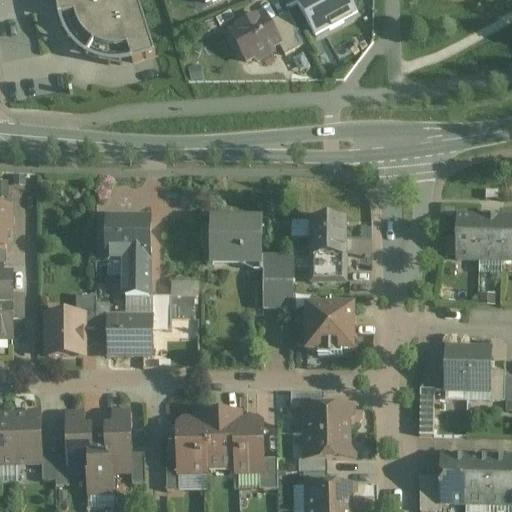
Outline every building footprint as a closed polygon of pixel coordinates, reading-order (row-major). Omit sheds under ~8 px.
[(136,0),(54,0),(58,20),(66,19),(67,24),(69,29),(71,34),(74,38),(77,42),(81,46),(85,50),(90,53),(99,57),(104,58),(109,59),(115,60),(124,59),(130,57),(132,64),(155,57),(136,0)] [(304,0),(296,5),(315,40),(357,17),(348,0),(304,0)] [(305,47),(288,15),(269,26),(280,46),(279,47),(285,58),(305,47)] [(253,18),(237,27),(239,30),(230,35),(247,64),(255,60),(257,63),(273,54),(271,51),(279,47),(280,46),(269,26),(263,16),(255,21),(253,18)] [(12,213),(0,213),(0,253),(6,254),(6,239),(12,239),(12,213)] [(480,220),(458,219),(457,262),(479,263),(480,220)] [(502,220),(480,220),(479,263),(501,263),(502,220)] [(511,220),(502,220),(501,263),(511,263),(511,220)] [(345,224),(325,224),(323,221),(317,221),(315,224),(311,224),(311,259),(345,258),(345,224)] [(149,223),(108,223),(108,262),(126,262),(126,300),(148,300),(148,262),(149,262),(149,223)] [(247,224),(238,224),(238,225),(230,225),(230,223),(211,223),(211,267),(259,267),(259,273),(263,273),(262,313),(293,312),(292,282),(279,282),(279,259),(261,259),(261,223),(247,223),(247,224)] [(311,259),(311,287),(345,286),(345,258),(311,259)] [(3,278),(0,278),(0,307),(8,308),(11,308),(11,298),(11,297),(7,293),(8,278),(3,278)] [(24,298),(11,297),(11,298),(11,308),(8,308),(8,322),(24,322),(24,298)] [(96,320),(96,299),(76,299),(76,319),(82,319),(82,331),(95,331),(95,320),(96,320)] [(171,299),(153,299),(152,320),(152,333),(170,333),(171,299)] [(193,300),(172,300),(171,323),(193,323),(193,300)] [(8,308),(0,307),(0,340),(12,340),(12,330),(8,326),(8,322),(8,308)] [(322,311),(322,309),(306,309),(306,354),(318,354),(318,359),(329,359),(330,311),(322,311)] [(353,309),(338,309),(338,311),(330,311),(329,359),(341,359),(341,354),(353,354),(353,309)] [(76,319),(47,319),(47,359),(82,359),(82,331),(82,319),(76,319)] [(96,320),(95,320),(95,331),(95,348),(107,348),(107,320),(96,320)] [(152,320),(107,320),(107,348),(107,359),(152,359),(152,333),(152,320)] [(469,352),(447,352),(446,394),(468,395),(469,352)] [(491,352),(469,352),(468,395),(490,395),(491,375),(491,352)] [(505,375),(491,375),(490,395),(490,404),(505,404),(505,381),(505,375)] [(323,396),(290,396),(290,412),(303,412),(303,411),(303,410),(323,410),(323,396)] [(323,410),(303,410),(303,411),(303,412),(303,437),(347,436),(347,424),(353,418),(353,409),(323,410)] [(27,415),(27,418),(14,419),(16,468),(41,468),(42,468),(42,452),(41,415),(27,415)] [(84,417),(65,417),(66,459),(67,478),(68,479),(86,478),(87,498),(114,497),(113,477),(131,476),(132,476),(131,457),(130,415),(111,416),(111,430),(104,430),(105,438),(92,438),(91,431),(84,431),(84,417)] [(225,416),(226,422),(213,422),(213,416),(198,416),(199,422),(200,442),(205,442),(206,477),(206,471),(234,470),(234,476),(234,442),(239,442),(240,422),(240,421),(240,416),(225,416)] [(0,468),(16,468),(14,419),(0,419),(0,468)] [(262,428),(256,421),(240,422),(239,442),(234,442),(234,476),(262,476),(263,476),(263,461),(262,428)] [(200,442),(199,422),(182,423),(176,429),(177,463),(177,477),(178,477),(206,477),(205,442),(200,442)] [(347,448),(347,436),(303,437),(304,462),(304,464),(326,463),(327,463),(354,462),(354,454),(347,448)] [(54,451),(42,452),(42,468),(41,468),(42,484),(55,483),(54,459),(54,451)] [(143,456),(131,457),(132,476),(131,476),(131,486),(144,486),(143,456)] [(67,478),(66,459),(54,459),(55,483),(55,489),(68,489),(68,479),(67,478)] [(466,459),(442,459),(441,480),(441,507),(465,507),(466,459)] [(491,460),(466,459),(465,507),(489,508),(491,460)] [(511,460),(491,460),(489,508),(511,508),(511,460)] [(276,462),(263,461),(263,476),(262,476),(262,492),(277,492),(276,462)] [(326,463),(304,464),(304,462),(298,462),(298,475),(302,475),(326,475),(326,463)] [(177,463),(165,463),(166,494),(178,494),(178,477),(177,477),(177,463)] [(327,487),(326,475),(302,475),(303,487),(305,487),(327,487)] [(260,489),(259,477),(238,478),(239,490),(260,489)] [(441,480),(419,479),(419,511),(440,511),(441,507),(441,480)] [(327,487),(305,487),(305,511),(348,511),(348,501),(355,494),(355,486),(327,487)]
